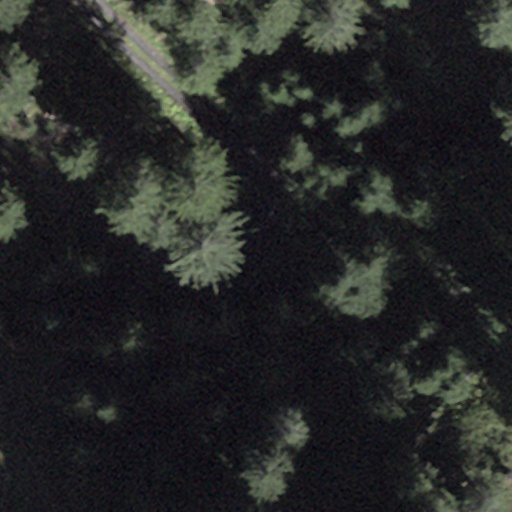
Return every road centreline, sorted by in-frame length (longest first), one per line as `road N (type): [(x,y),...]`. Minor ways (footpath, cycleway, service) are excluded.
road 1 (track): [(86,0),(258,165),(270,193),(267,225),(229,261),(162,261),(0,152)]
road 2 (track): [(0,394),(31,429),(51,511)]
